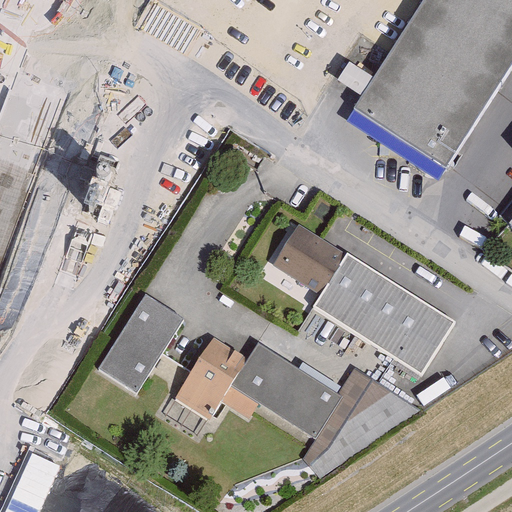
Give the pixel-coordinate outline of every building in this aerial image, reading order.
[(511,0),(433,0),(365,109),(454,165),(511,72),(511,0)] [(185,124),(149,189),(182,206),(218,141),(185,124)] [(298,227),(274,267),(324,298),(349,258),(298,227)] [(456,324),(349,258),(324,298),(317,311),(423,377),(456,324)] [(143,299),(96,372),(135,395),(182,325),(143,299)] [(213,340),(175,401),(212,423),(223,405),(249,422),(259,405),(317,442),(343,400),(338,396),(259,347),(249,362),(213,340)] [(421,413),(354,371),(338,396),(343,400),(317,442),(304,461),(320,481),(421,413)]
